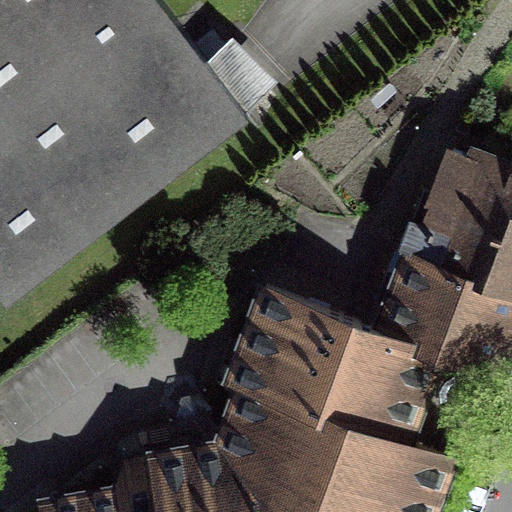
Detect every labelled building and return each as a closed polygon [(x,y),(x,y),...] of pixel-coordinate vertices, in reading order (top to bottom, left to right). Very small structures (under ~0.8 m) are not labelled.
[(156,0),(0,0),(0,292),(1,293),(242,115),(223,90),(156,0)] [(511,170),(447,146),(406,251),(511,291),(511,170)] [(210,224),(198,254),(238,271),(252,276),(263,249),(271,252),(282,225),(235,206),(225,230),(210,224)] [(185,247),(172,273),(225,298),(238,271),(198,254),(185,247)] [(377,326),(439,349),(497,371),(511,330),(511,329),(511,291),(406,251),(399,270),(387,300),(377,326)] [(216,445),(150,456),(159,511),(430,511),(452,454),(406,438),(439,349),(377,326),(327,307),(265,284),(230,374),(242,378),(216,445)] [(159,511),(150,456),(127,460),(118,487),(88,492),(41,500),(42,511),(159,511)]
